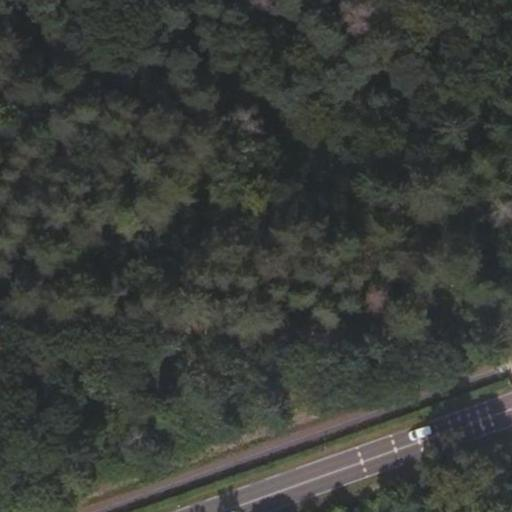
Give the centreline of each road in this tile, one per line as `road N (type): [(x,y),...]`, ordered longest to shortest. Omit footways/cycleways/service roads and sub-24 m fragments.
road 1 (track): [(0,14),(511,255)]
road 2 (track): [(0,300),(511,325)]
road 3 (primary): [(219,511),(511,407)]
road 4 (track): [(370,0),(511,157)]
